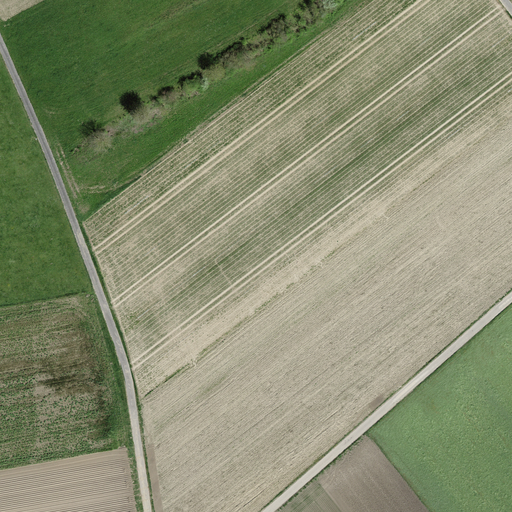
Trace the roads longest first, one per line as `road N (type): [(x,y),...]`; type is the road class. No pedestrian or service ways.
road 1 (track): [(0,48),(131,380),(149,511)]
road 2 (track): [(259,511),(511,294)]
